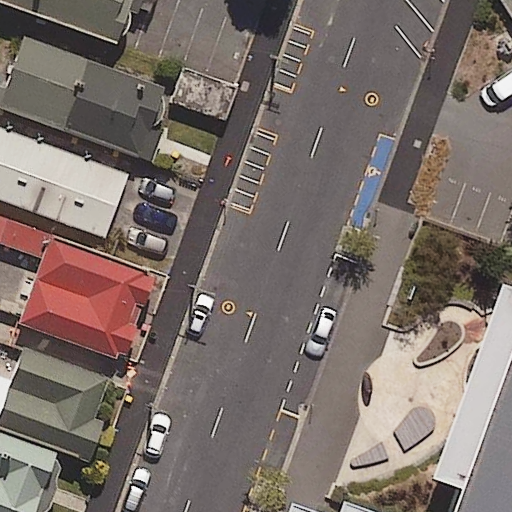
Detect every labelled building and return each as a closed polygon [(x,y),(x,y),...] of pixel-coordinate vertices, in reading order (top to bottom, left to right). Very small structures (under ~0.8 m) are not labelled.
[(125,0),(5,0),(113,37),(125,0)] [(168,89),(24,36),(0,100),(0,103),(144,156),(168,89)] [(125,173),(0,126),(0,197),(102,235),(125,173)] [(151,271),(0,213),(0,240),(42,257),(19,319),(119,357),(151,271)] [(511,511),(511,320),(467,446),(443,511),(511,511)] [(107,377),(21,346),(8,384),(0,381),(0,511),(33,511),(57,446),(79,454),(107,377)] [(396,511),(330,490),(321,511),(396,511)]
